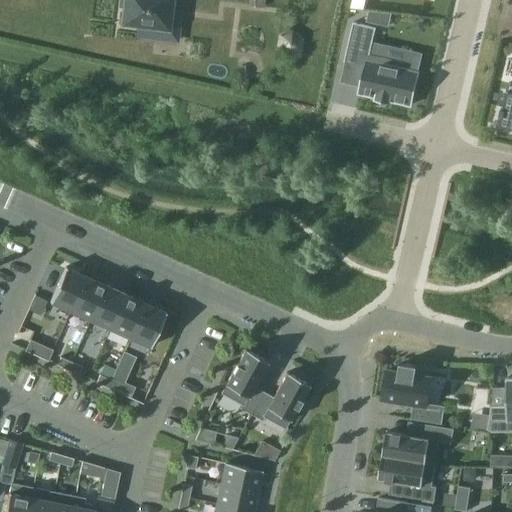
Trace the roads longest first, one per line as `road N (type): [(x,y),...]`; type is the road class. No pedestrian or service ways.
road 1 (residential): [(136,454),(210,287)]
road 2 (residential): [(398,321),(438,147)]
road 3 (residential): [(54,219),(210,287)]
road 4 (residential): [(337,352),(352,385),(334,511)]
road 5 (residential): [(438,147),(472,0)]
road 6 (residential): [(0,391),(136,454)]
road 7 (residential): [(210,287),(337,352)]
road 8 (residential): [(54,219),(0,338)]
